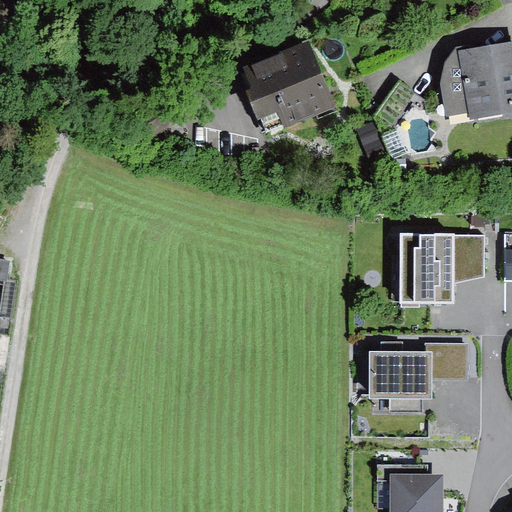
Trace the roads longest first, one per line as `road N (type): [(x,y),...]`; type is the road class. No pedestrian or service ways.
road 1 (track): [(0,468),(47,175),(134,80),(256,0)]
road 2 (residential): [(511,10),(399,66),(377,98)]
